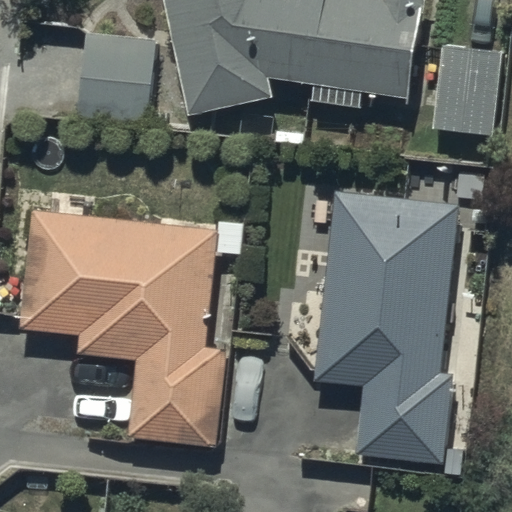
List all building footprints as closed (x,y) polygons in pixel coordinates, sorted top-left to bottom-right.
[(173,0),(199,104),(279,84),(275,67),(317,73),(314,94),(366,101),(369,80),(414,87),(426,0),(173,0)] [(159,32),(89,27),(83,113),(153,118),(159,32)] [(447,38),(437,123),(500,130),(509,45),(447,38)] [(461,191),(339,180),(322,372),(369,376),(362,448),(448,456),(456,363),(446,362),(461,191)] [(222,220),(36,204),(26,319),(86,324),(84,343),(142,348),(135,430),(220,438),(229,342),(212,340),(222,220)]
